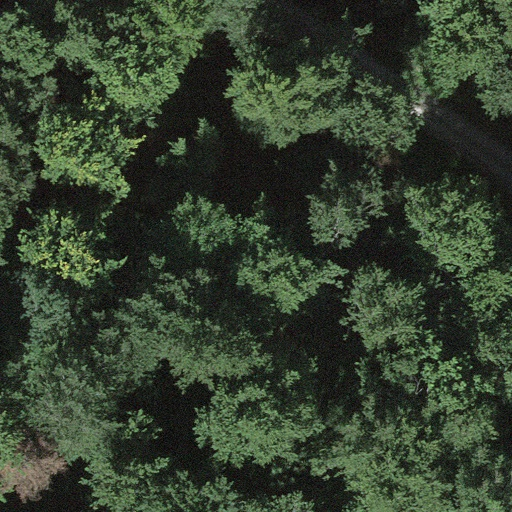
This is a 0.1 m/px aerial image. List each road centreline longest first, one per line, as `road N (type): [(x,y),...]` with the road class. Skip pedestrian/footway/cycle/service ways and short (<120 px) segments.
road 1 (track): [(511,203),(107,151),(0,124)]
road 2 (track): [(259,0),(511,185)]
